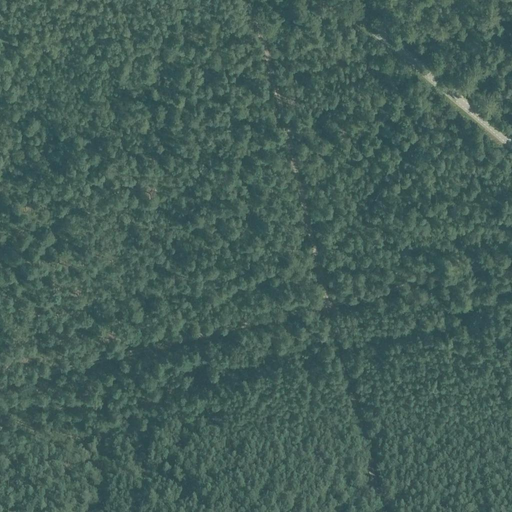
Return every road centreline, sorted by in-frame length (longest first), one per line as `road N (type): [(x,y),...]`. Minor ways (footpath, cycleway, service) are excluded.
road 1 (track): [(250,0),(381,511)]
road 2 (unclassified): [(511,144),(339,0)]
